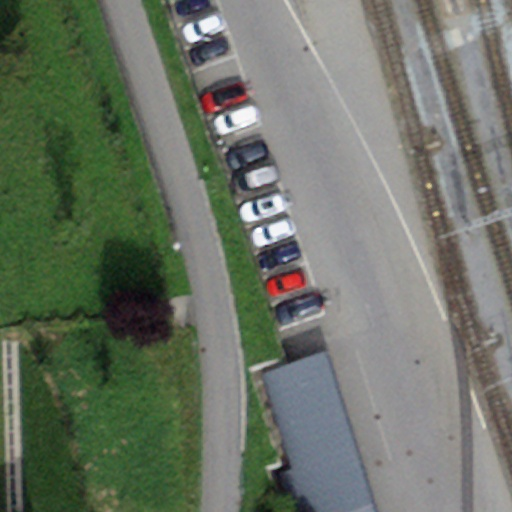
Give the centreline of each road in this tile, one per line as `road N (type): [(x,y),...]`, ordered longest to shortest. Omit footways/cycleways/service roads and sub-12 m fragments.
road 1 (residential): [(248,0),(357,186),(471,511)]
road 2 (residential): [(123,0),(207,274),(219,364),(217,511)]
